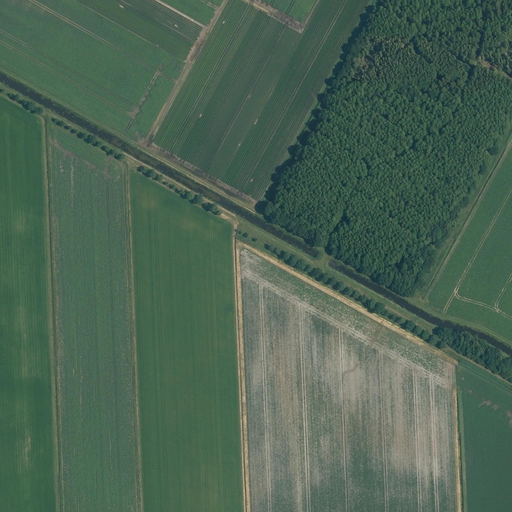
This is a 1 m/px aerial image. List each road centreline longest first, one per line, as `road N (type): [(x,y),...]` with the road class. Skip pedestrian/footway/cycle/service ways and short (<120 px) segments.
road 1 (track): [(0,69),(324,251)]
road 2 (track): [(0,88),(316,266)]
road 3 (track): [(316,266),(443,338)]
